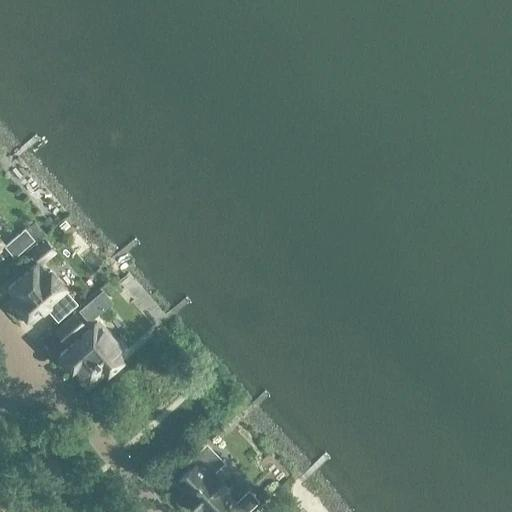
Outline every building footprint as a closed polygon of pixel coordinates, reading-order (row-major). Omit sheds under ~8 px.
[(33,239),(24,229),(6,245),(14,255),(33,239)] [(45,255),(37,246),(18,262),(26,271),(45,255)] [(49,276),(40,266),(11,290),(20,301),(17,304),(33,324),(69,293),(53,273),(49,276)] [(57,330),(65,340),(83,324),(75,314),(57,330)] [(113,340),(95,319),(58,352),(69,365),(72,363),(86,379),(103,365),(105,368),(119,356),(108,345),(113,340)] [(207,474),(195,463),(177,479),(191,493),(186,498),(199,511),(201,509),(204,511),(225,511),(228,510),(229,511),(244,511),(254,503),(245,493),(235,503),(223,490),(228,487),(212,470),(207,474)]
